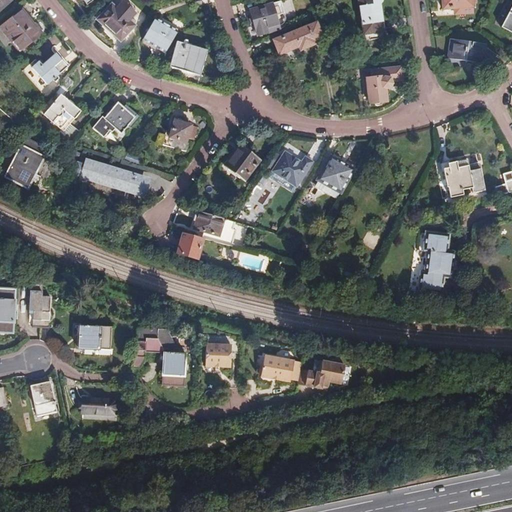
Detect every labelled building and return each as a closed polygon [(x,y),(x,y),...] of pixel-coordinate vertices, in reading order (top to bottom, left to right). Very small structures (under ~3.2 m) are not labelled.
[(0,0),(0,11),(12,0),(11,0),(0,0)] [(376,0),(356,0),(362,45),(383,42),(376,0)] [(459,0),(438,0),(439,9),(460,8),(459,0)] [(120,43),(122,40),(134,26),(110,4),(95,21),(103,28),(113,37),(117,41),(120,43)] [(270,4),(248,11),(255,36),(278,29),(270,4)] [(499,28),(511,35),(511,4),(499,28)] [(20,11),(1,26),(13,41),(11,43),(18,52),(40,34),(20,11)] [(164,52),(174,36),(177,30),(154,18),(141,39),(164,52)] [(315,23),(274,40),(280,52),(298,44),(299,47),(321,38),(315,23)] [(447,41),(444,62),(479,67),(482,46),(447,41)] [(199,50),(183,45),(176,43),(168,67),(198,76),(206,49),(200,47),(200,48),(199,50)] [(47,86),(69,66),(56,52),(44,64),(40,60),(30,69),(47,86)] [(368,78),(363,78),(366,104),(370,103),(374,106),(376,106),(377,105),(379,102),(384,102),(382,89),(385,91),(391,83),(388,81),(400,80),(398,66),(367,70),(368,78)] [(35,114),(32,118),(67,145),(78,132),(72,127),(66,134),(63,132),(78,112),(76,111),(78,109),(67,101),(66,103),(59,97),(64,91),(58,86),(35,114)] [(99,117),(89,127),(101,137),(107,131),(110,133),(114,129),(120,134),(128,125),(131,127),(139,118),(123,104),(121,107),(115,102),(101,118),(99,117)] [(163,138),(160,147),(183,155),(186,145),(183,144),(188,127),(171,122),(166,139),(163,138)] [(3,179),(25,190),(29,182),(32,176),(40,160),(35,157),(40,148),(27,142),(22,151),(19,149),(3,179)] [(239,146),(235,152),(222,167),(241,182),(258,161),(239,146)] [(222,167),(235,152),(231,149),(219,164),(218,166),(217,168),(217,170),(218,171),(219,173),(238,186),(241,182),(222,167)] [(283,154),(271,173),(295,188),(311,164),(304,159),(300,165),(283,154)] [(328,160),(315,182),(338,195),(351,173),(328,160)] [(75,176),(92,182),(95,169),(78,164),(75,176)] [(95,169),(92,182),(105,186),(105,184),(118,188),(117,190),(129,194),(130,192),(139,195),(143,184),(142,183),(143,182),(146,183),(147,181),(136,176),(122,171),(122,174),(109,170),(110,168),(94,165),(78,164),(95,169)] [(457,164),(449,166),(450,169),(444,171),(448,190),(451,200),(464,196),(463,191),(474,189),(469,168),(459,170),(457,164)] [(32,176),(29,182),(35,185),(38,178),(32,176)] [(511,180),(500,184),(503,195),(511,191),(511,180)] [(229,247),(233,231),(230,230),(232,223),(221,220),(197,212),(194,221),(192,230),(201,233),(199,239),(229,247)] [(243,213),(240,222),(250,226),(253,216),(243,213)] [(177,216),(174,225),(189,229),(192,220),(177,216)] [(199,239),(179,233),(173,254),(193,260),(199,239)] [(422,276),(421,291),(443,293),(444,280),(454,280),(456,253),(448,252),(449,236),(425,233),(423,253),(429,254),(427,277),(422,276)] [(237,259),(236,266),(266,273),(269,258),(224,248),(222,256),(237,259)] [(44,296),(44,283),(33,282),(32,301),(44,301),(44,297),(44,296)] [(0,299),(14,300),(15,300),(16,290),(0,289),(0,299)] [(52,297),(44,296),(44,297),(44,301),(43,311),(42,328),(50,328),(51,311),(52,297)] [(0,332),(14,333),(15,300),(14,300),(0,299),(0,332)] [(43,311),(44,301),(32,301),(32,310),(35,310),(34,327),(42,328),(43,311)] [(81,326),(79,348),(101,350),(112,351),(113,328),(102,327),(81,326)] [(168,330),(140,327),(139,343),(137,358),(132,370),(141,371),(147,360),(147,353),(148,344),(147,344),(147,340),(159,341),(164,351),(169,350),(169,352),(177,349),(168,330)] [(148,344),(147,353),(166,354),(179,354),(177,349),(169,352),(169,350),(164,351),(159,341),(147,340),(147,344),(148,344)] [(207,347),(206,369),(232,370),(233,348),(207,347)] [(179,354),(166,354),(164,387),(185,388),(186,376),(185,376),(187,355),(179,354)] [(304,364),(267,358),(264,379),(293,383),(294,381),(301,383),(303,372),(304,364)] [(301,383),(301,387),(325,391),(326,387),(332,388),(333,384),(345,385),(348,366),(326,363),(324,375),(303,372),(301,383)] [(51,383),(31,388),(35,407),(55,403),(51,383)] [(86,399),(85,413),(117,415),(118,401),(86,399)] [(55,403),(35,407),(37,417),(58,413),(55,403)]
